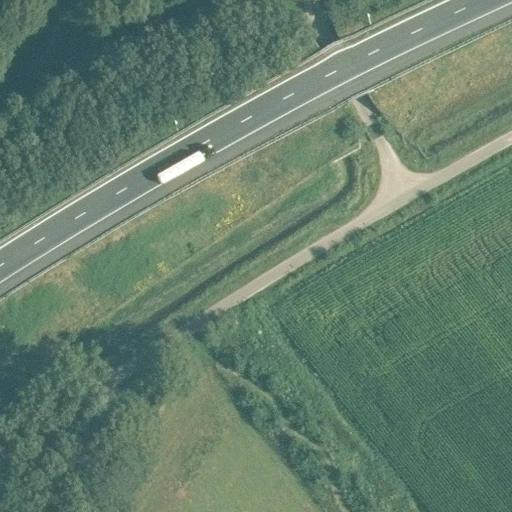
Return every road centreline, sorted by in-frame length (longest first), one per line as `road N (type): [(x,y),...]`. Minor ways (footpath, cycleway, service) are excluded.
road 1 (motorway): [(0,267),(166,163),(480,0)]
road 2 (unclassified): [(0,460),(183,331),(398,201)]
road 3 (unclassified): [(398,201),(313,0)]
road 4 (track): [(85,0),(62,42),(73,48),(186,0)]
road 5 (unclassified): [(398,201),(511,138)]
